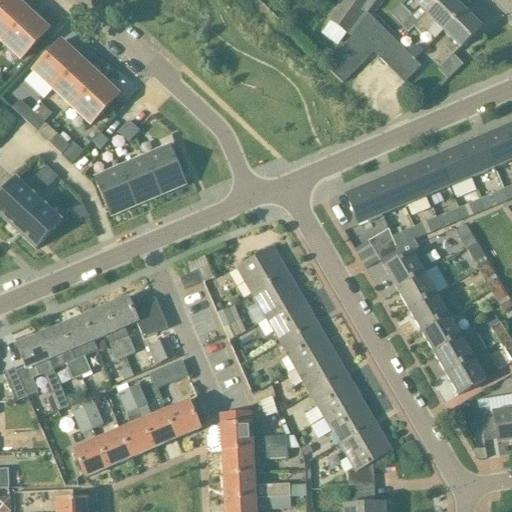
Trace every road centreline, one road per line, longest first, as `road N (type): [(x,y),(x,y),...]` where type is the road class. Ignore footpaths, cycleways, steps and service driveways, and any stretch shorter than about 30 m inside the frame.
road 1 (residential): [(460,489),(290,186)]
road 2 (residential): [(0,306),(256,199)]
road 3 (residential): [(256,199),(224,129),(84,0)]
road 4 (residential): [(290,186),(511,92)]
